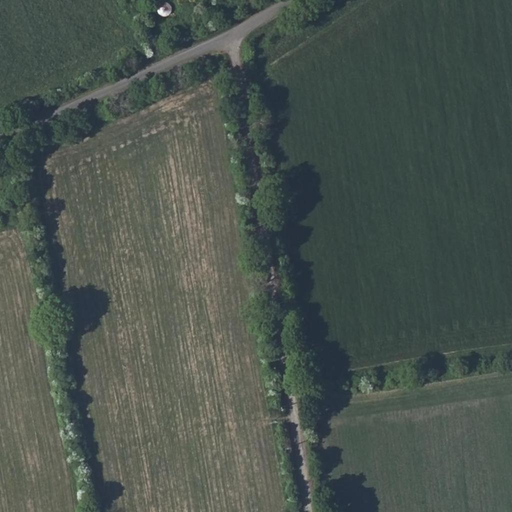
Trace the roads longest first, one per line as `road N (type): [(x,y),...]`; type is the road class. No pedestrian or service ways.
road 1 (unclassified): [(315,511),(240,42)]
road 2 (unclassified): [(240,42),(0,138)]
